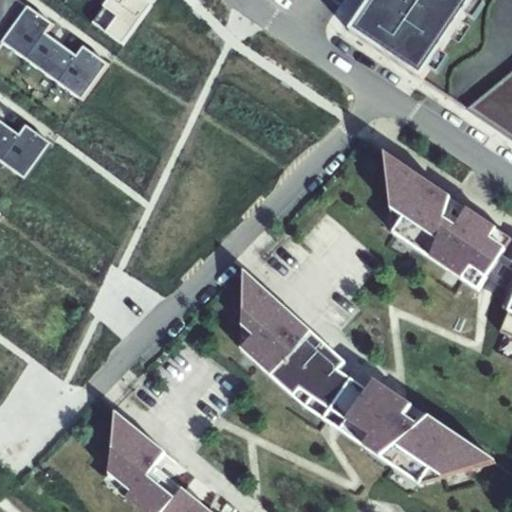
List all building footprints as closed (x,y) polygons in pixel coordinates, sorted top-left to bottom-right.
[(16,0),(0,0),(0,44),(1,43),(27,7),(16,0)] [(105,0),(107,1),(90,23),(121,45),(150,5),(142,0),(105,0)] [(373,0),(352,32),(423,81),(425,78),(479,0),(373,0)] [(27,7),(1,43),(80,101),(106,65),(81,47),(75,56),(44,34),(51,25),(27,7)] [(511,71),(468,107),(466,109),(511,139),(511,71)] [(0,162),(23,179),(49,144),(24,126),(17,135),(0,122),(0,162)] [(511,239),(386,154),(393,231),(479,288),(511,239)] [(474,472),(483,456),(376,383),(367,394),(339,373),(347,366),(256,284),(244,298),(244,329),(253,339),(241,353),(305,410),(421,486),(432,472),(443,480),(474,472)] [(511,304),(501,332),(511,336),(511,304)] [(139,511),(209,511),(170,480),(161,489),(148,477),(166,454),(117,414),(111,476),(133,495),(128,503),(139,511)]
